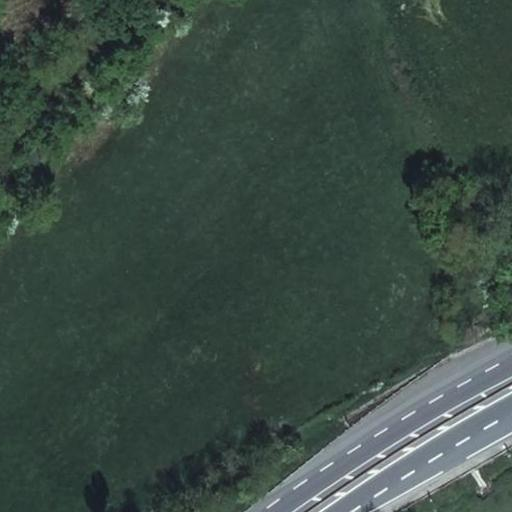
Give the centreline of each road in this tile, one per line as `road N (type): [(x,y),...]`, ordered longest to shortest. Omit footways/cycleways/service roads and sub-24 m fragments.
road 1 (trunk): [(511,371),(281,511)]
road 2 (trunk): [(349,511),(474,428)]
